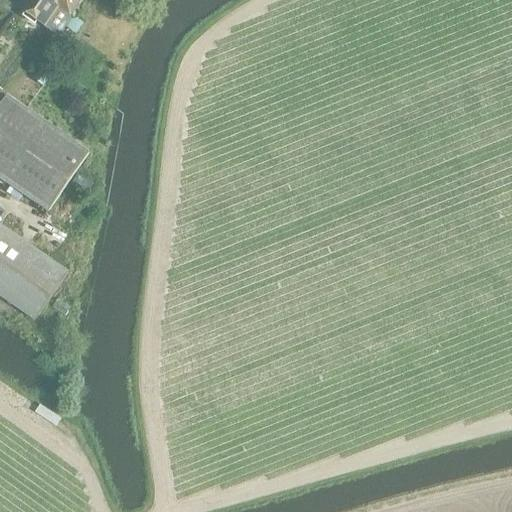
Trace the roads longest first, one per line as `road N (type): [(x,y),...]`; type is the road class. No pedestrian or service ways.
road 1 (track): [(175,511),(156,367),(205,52),(285,0)]
road 2 (track): [(511,419),(187,511)]
road 3 (track): [(372,511),(511,477)]
